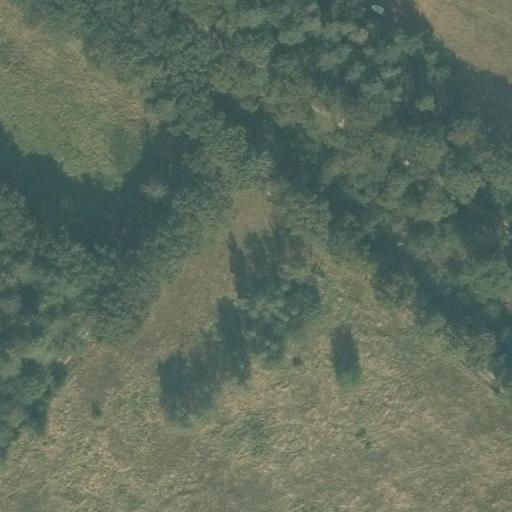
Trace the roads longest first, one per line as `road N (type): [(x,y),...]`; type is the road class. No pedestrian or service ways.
road 1 (track): [(0,430),(173,210),(212,177),(223,151),(188,4)]
road 2 (track): [(181,0),(350,111),(511,234)]
road 3 (track): [(212,177),(262,186),(310,208),(511,379)]
